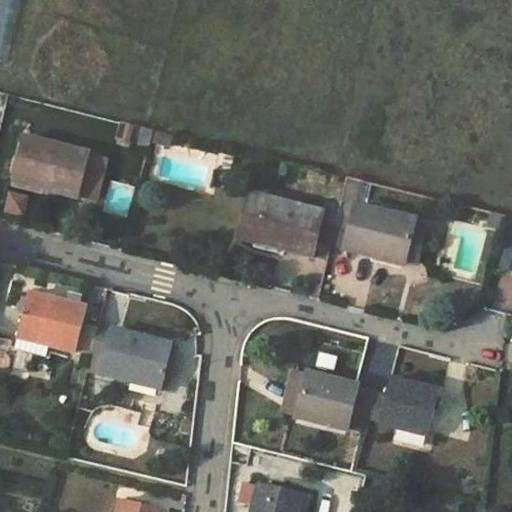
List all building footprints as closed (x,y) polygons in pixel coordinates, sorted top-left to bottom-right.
[(0,0),(0,62),(4,64),(16,0),(0,0)] [(153,137),(146,135),(136,133),(132,148),(149,153),(153,137)] [(154,147),(172,152),(175,140),(157,136),(154,147)] [(23,139),(12,183),(80,200),(91,156),(23,139)] [(278,177),(287,179),(290,164),(281,162),(278,177)] [(360,182),(347,178),(340,208),(331,245),(345,249),(345,251),(404,265),(405,262),(414,225),(415,222),(354,207),(360,182)] [(25,217),(30,197),(10,192),(5,212),(25,217)] [(316,241),(323,213),(250,196),(238,241),(312,258),(316,241)] [(325,204),(323,213),(316,241),(331,245),(340,208),(325,204)] [(502,217),(489,214),(486,230),(499,233),(502,217)] [(425,228),(414,225),(405,262),(416,264),(425,228)] [(28,295),(18,339),(53,347),(76,353),(83,324),(87,309),(28,295)] [(83,324),(76,353),(91,356),(97,328),(83,324)] [(91,356),(106,360),(114,331),(97,328),(91,356)] [(106,360),(102,376),(161,390),(171,346),(114,331),(106,360)] [(53,347),(18,339),(16,351),(50,359),(53,347)] [(294,371),(283,415),(346,431),(350,415),(365,419),(372,393),(357,389),(357,386),(294,371)] [(379,423),(429,436),(440,392),(390,380),(386,396),(379,423)] [(365,419),(379,423),(386,396),(372,393),(365,419)] [(253,507),(252,511),(300,511),(304,497),(243,483),(238,504),(253,507)] [(121,500),(118,511),(164,511),(121,500)]
